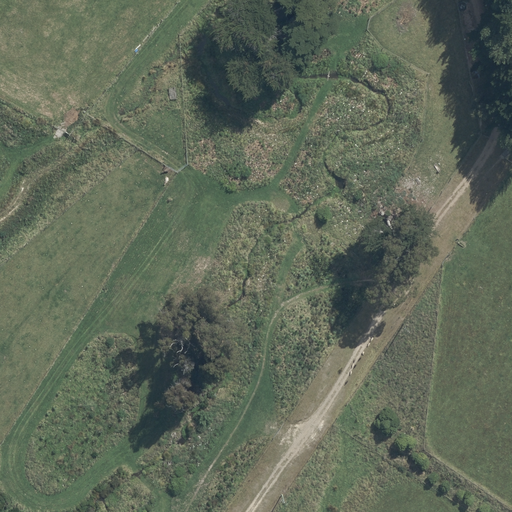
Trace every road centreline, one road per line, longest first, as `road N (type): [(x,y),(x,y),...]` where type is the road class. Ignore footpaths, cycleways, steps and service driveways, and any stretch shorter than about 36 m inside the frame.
road 1 (track): [(477,0),(505,94),(499,129),(233,511)]
road 2 (track): [(189,0),(112,97),(113,120),(182,170)]
